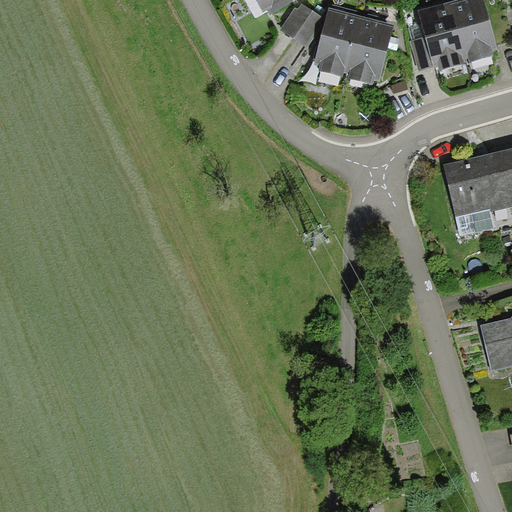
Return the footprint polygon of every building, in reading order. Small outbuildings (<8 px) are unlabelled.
[(254,0),(263,16),(293,0),(254,0)] [(469,0),(448,6),(464,62),(493,54),(477,0),(469,0)] [(448,6),(420,14),(427,39),(410,44),(418,70),(434,65),(436,70),(464,62),(448,6)] [(283,32),(302,44),(318,20),(300,7),(283,32)] [(316,67),(345,74),(358,20),(329,13),(316,67)] [(387,27),(358,20),(345,74),(374,81),(387,27)] [(511,151),(444,169),(456,219),(489,211),(492,215),(511,210),(511,151)] [(511,322),(483,329),(493,373),(511,368),(511,322)]
